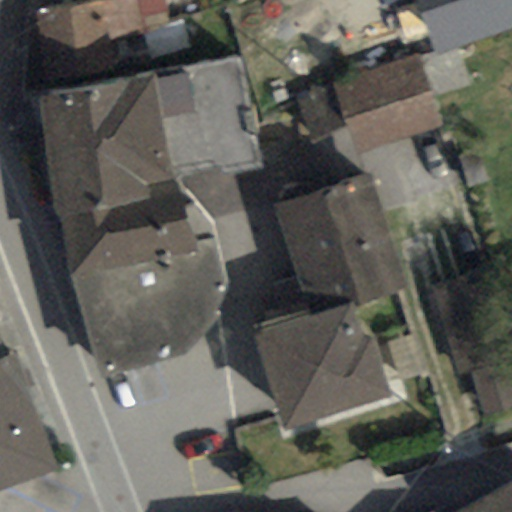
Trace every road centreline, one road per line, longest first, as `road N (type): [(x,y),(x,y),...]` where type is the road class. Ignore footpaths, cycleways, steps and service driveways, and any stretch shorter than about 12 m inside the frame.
road 1 (residential): [(121,511),(0,208)]
road 2 (residential): [(220,511),(409,494),(511,460)]
